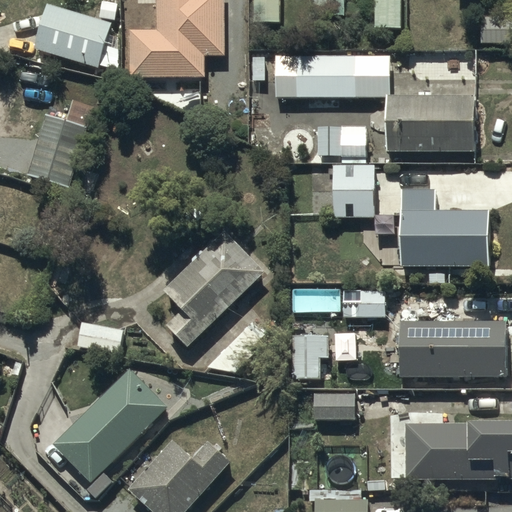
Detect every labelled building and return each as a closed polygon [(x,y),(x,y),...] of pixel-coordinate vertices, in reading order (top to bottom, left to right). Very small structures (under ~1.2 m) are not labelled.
[(157,0),(157,34),(130,34),(130,83),(205,84),(206,60),(226,60),(226,0),(157,0)] [(253,0),(253,26),(281,26),(280,0),(253,0)] [(345,0),(313,0),(313,20),(345,20),(345,0)] [(401,0),(376,0),(376,34),(401,34),(401,0)] [(112,29),(49,10),(36,54),(99,73),(112,29)] [(511,22),(482,23),(482,47),(511,47),(511,22)] [(391,60),(277,61),(277,102),(391,101),(391,60)] [(20,69),(0,62),(0,87),(13,91),(20,69)] [(476,101),(389,101),(389,158),(476,158),(476,101)] [(46,119),(27,179),(68,192),(87,132),(46,119)] [(342,132),(319,132),(318,160),(343,160),(343,167),(366,167),(367,130),(342,130),(342,132)] [(375,170),(334,170),(334,221),(375,221),(375,170)] [(444,194),(401,194),(401,271),(490,271),(490,216),(444,216),(444,194)] [(167,331),(188,353),(265,278),(225,238),(165,297),(183,315),(167,331)] [(386,295),(344,295),(344,320),(386,320),(386,295)] [(401,328),(401,384),(506,382),(506,327),(401,328)] [(125,333),(82,328),(79,352),(122,357),(125,333)] [(328,342),(293,343),(294,385),(321,384),(320,363),(329,363),(328,342)] [(130,374),(54,449),(95,491),(90,495),(97,503),(113,487),(102,476),(168,412),(130,374)] [(355,397),(315,398),(316,426),(356,425),(355,397)] [(496,430),(407,430),(407,485),(511,485),(511,432),(496,433),(496,430)] [(174,446),(130,495),(148,511),(192,511),(232,468),(210,448),(195,465),(174,446)] [(310,504),(317,504),(316,511),(369,511),(369,504),(364,504),(363,492),(317,493),(316,462),(301,462),(302,472),(288,472),(289,493),(310,492),(310,504)]
